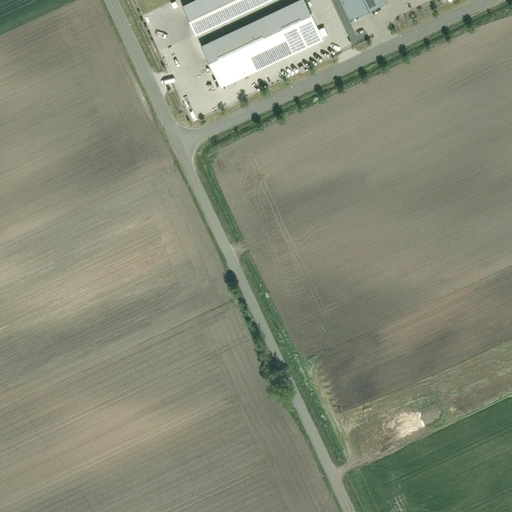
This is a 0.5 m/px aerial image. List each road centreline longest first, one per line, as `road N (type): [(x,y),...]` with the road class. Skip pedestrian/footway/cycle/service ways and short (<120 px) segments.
road 1 (unclassified): [(181,146),(350,511)]
road 2 (residential): [(181,146),(490,0)]
road 3 (unclassified): [(112,0),(181,146)]
